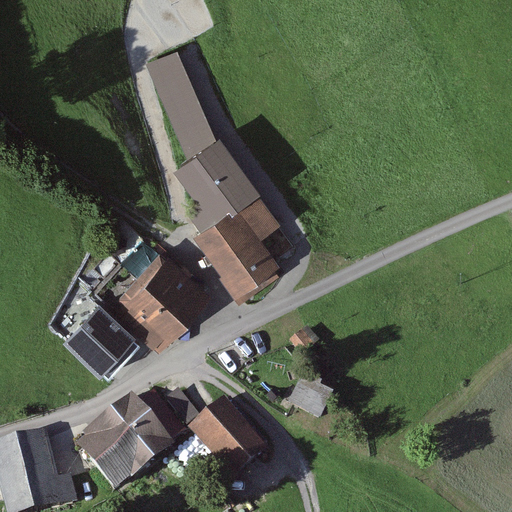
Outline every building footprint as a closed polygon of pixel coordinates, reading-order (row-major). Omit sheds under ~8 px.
[(198,227),(196,228),(223,265),(215,270),(236,298),(272,272),(248,239),(271,223),(210,139),(173,54),(147,66),(186,158),(175,162),(201,197),(214,215),(198,227)] [(177,318),(200,292),(157,253),(134,278),(177,318)] [(153,344),(177,318),(134,278),(117,296),(124,302),(116,311),(153,344)] [(103,375),(108,381),(139,348),(133,343),(135,341),(101,308),(65,345),(99,379),(103,375)] [(318,339),(309,329),(294,342),(303,352),(318,339)] [(332,390),(302,376),(291,401),(320,415),(332,390)] [(164,401),(183,424),(195,414),(176,391),(164,401)] [(135,405),(128,397),(88,429),(94,436),(79,449),(111,489),(126,476),(127,477),(167,445),(166,443),(181,431),(150,393),(135,405)] [(192,428),(226,468),(231,475),(257,453),(218,406),(192,428)] [(39,433),(0,443),(0,466),(8,497),(11,511),(32,511),(69,503),(63,477),(50,481),(39,433)]
